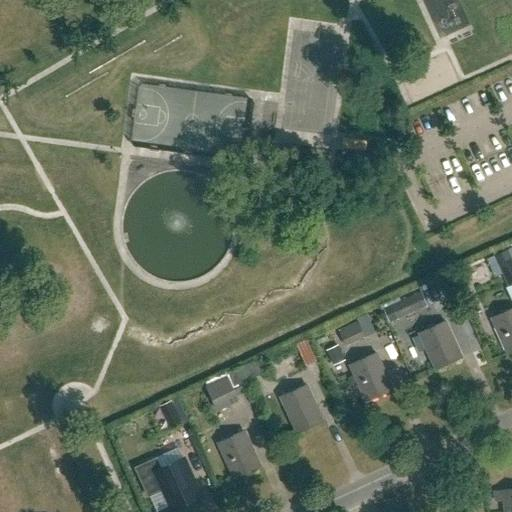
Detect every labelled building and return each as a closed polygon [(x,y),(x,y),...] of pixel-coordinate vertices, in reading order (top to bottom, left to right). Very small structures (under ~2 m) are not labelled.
[(489,227),(493,237),(511,228),(511,225),(509,219),(489,227)] [(511,271),(503,275),(510,294),(511,293),(511,271)] [(447,300),(466,291),(459,276),(440,284),(447,300)] [(421,291),(383,309),(390,322),(428,305),(421,291)] [(508,354),(511,351),(511,308),(491,318),(508,354)] [(460,358),(460,357),(444,321),(419,333),(435,368),(435,369),(460,358)] [(345,347),(365,338),(357,322),(337,331),(345,347)] [(297,359),(308,354),(299,334),(287,340),(297,359)] [(319,343),(325,359),(336,355),(331,339),(319,343)] [(366,400),(391,389),(374,353),(350,364),(366,400)] [(256,361),(227,374),(233,388),(237,387),(241,394),(260,386),(256,378),(263,374),(256,361)] [(238,401),(236,396),(241,394),(237,387),(233,388),(227,374),(226,372),(205,382),(206,385),(204,385),(217,411),(238,401)] [(297,431),(322,420),(306,384),(281,396),(297,431)] [(172,401),(160,407),(170,428),(182,422),(172,401)] [(235,478),(259,466),(243,431),(218,442),(235,478)] [(200,495),(183,457),(159,468),(155,459),(136,468),(149,494),(163,487),(173,507),(200,495)] [(511,511),(511,489),(494,492),(495,501),(503,500),(504,511),(511,511)]
